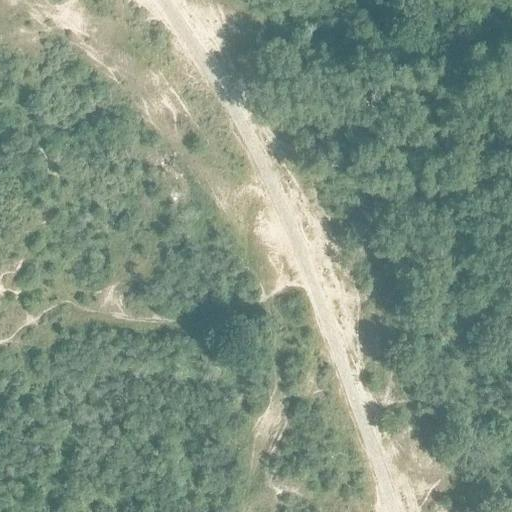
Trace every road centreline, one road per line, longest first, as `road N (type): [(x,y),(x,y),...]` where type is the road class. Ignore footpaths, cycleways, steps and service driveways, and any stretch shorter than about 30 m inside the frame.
road 1 (track): [(319,275),(280,181),(166,0)]
road 2 (track): [(397,511),(319,275)]
